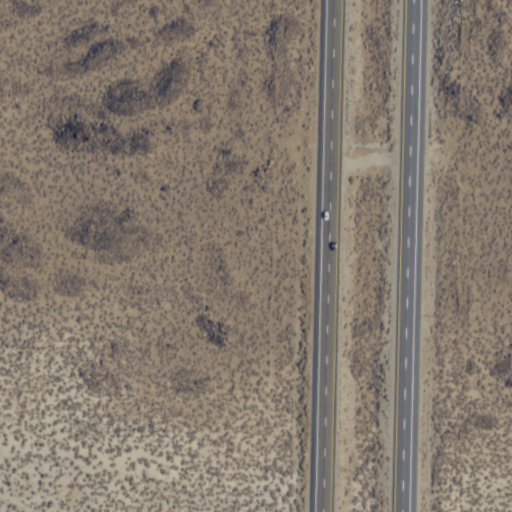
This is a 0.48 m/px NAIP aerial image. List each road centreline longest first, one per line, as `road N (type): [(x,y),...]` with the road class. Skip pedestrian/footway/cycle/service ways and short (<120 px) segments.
road 1 (trunk): [(402,511),(414,0)]
road 2 (trunk): [(331,0),(320,511)]
